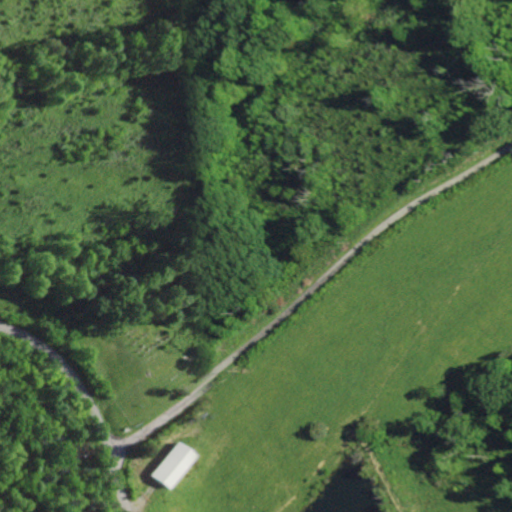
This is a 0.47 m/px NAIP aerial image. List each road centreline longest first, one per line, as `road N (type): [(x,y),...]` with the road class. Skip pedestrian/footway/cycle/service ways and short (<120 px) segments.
road 1 (residential): [(106,452),(226,363),(389,221),(511,139)]
road 2 (residential): [(126,511),(77,385),(36,344),(0,327)]
